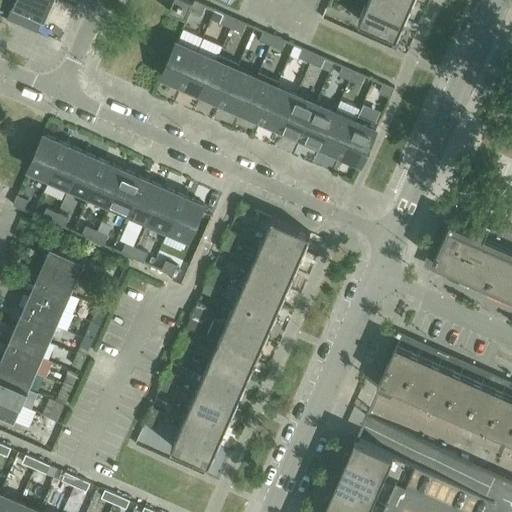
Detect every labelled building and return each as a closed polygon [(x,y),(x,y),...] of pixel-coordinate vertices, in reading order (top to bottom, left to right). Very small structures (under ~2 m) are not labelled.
[(54,0),(16,0),(14,6),(45,20),(54,0)] [(193,2),(187,0),(173,0),(169,12),(183,18),(185,19),(188,12),(193,2)] [(413,1),(410,0),(368,0),(367,2),(405,18),(413,1)] [(205,7),(193,2),(188,12),(200,17),(205,7)] [(397,37),(405,18),(367,2),(359,21),(397,37)] [(222,15),(218,24),(229,29),(233,20),(222,15)] [(233,20),(229,29),(240,34),(244,25),(233,20)] [(262,33),(258,41),(269,46),(273,37),(262,33)] [(273,37),(269,46),(280,51),(284,42),(273,37)] [(174,43),(159,78),(180,87),(195,53),(174,43)] [(301,50),(297,59),(308,64),(312,55),(301,50)] [(195,53),(180,87),(200,96),(215,61),(195,53)] [(312,55),(308,64),(319,68),(323,60),(312,55)] [(215,61),(200,96),(219,104),(235,70),(215,61)] [(341,67),(337,76),(348,81),(352,72),(341,67)] [(235,70),(219,104),(239,113),(254,79),(235,70)] [(352,72),(348,81),(359,86),(363,77),(352,72)] [(254,79),(239,113),(259,122),(274,87),(254,79)] [(380,84),(376,93),(388,99),(393,89),(380,84)] [(274,87),(259,122),(279,130),(294,96),(274,87)] [(294,96),(279,130),(299,139),(314,105),(294,96)] [(314,105),(299,139),(318,148),(333,113),(314,105)] [(333,113),(318,148),(338,157),(353,122),(333,113)] [(353,122),(338,157),(359,166),(374,131),(353,122)] [(44,133),(29,168),(50,177),(65,143),(44,133)] [(65,143),(50,177),(70,186),(85,151),(65,143)] [(85,151),(70,186),(90,194),(105,160),(85,151)] [(105,160),(90,194),(109,203),(124,169),(105,160)] [(124,169),(109,203),(129,212),(144,177),(124,169)] [(144,177),(129,212),(149,220),(164,186),(144,177)] [(164,186),(149,220),(169,229),(184,195),(164,186)] [(18,195),(13,204),(25,210),(30,200),(18,195)] [(184,195),(169,229),(189,238),(204,204),(184,195)] [(249,216),(253,207),(242,202),(238,211),(249,216)] [(511,227),(500,222),(493,238),(485,234),(492,218),(461,205),(436,260),(511,293),(511,227)] [(47,207),(43,216),(54,221),(58,212),(47,207)] [(58,212),(54,221),(65,226),(69,217),(58,212)] [(311,232),(273,216),(265,234),(303,251),(311,232)] [(87,225),(83,234),(94,238),(98,230),(87,225)] [(98,230),(94,238),(105,243),(109,235),(98,230)] [(241,235),(229,230),(226,238),(238,244),(241,235)] [(295,269),(303,251),(265,234),(257,252),(295,269)] [(234,252),(238,244),(226,238),(222,247),(234,252)] [(126,242),(122,251),(133,256),(137,247),(126,242)] [(51,247),(44,262),(78,277),(85,262),(51,247)] [(137,247),(133,256),(144,261),(148,252),(137,247)] [(287,286),(295,269),(257,252),(250,270),(287,286)] [(166,260),(161,269),(173,275),(178,265),(166,260)] [(44,262),(37,278),(71,293),(78,277),(44,262)] [(226,270),(214,265),(210,274),(222,279),(226,270)] [(287,286),(250,270),(242,287),(280,303),(287,286)] [(218,287),(222,279),(210,274),(206,282),(218,287)] [(37,278),(30,294),(64,309),(71,293),(37,278)] [(110,279),(106,290),(114,293),(118,283),(110,279)] [(272,321),(280,303),(242,287),(234,305),(272,321)] [(114,293),(106,290),(101,301),(109,305),(114,293)] [(30,294),(23,310),(57,325),(64,309),(30,294)] [(210,306),(198,300),(195,309),(206,314),(210,306)] [(264,339),(272,321),(234,305),(226,323),(264,339)] [(203,323),(206,314),(195,309),(191,317),(203,323)] [(23,310),(16,326),(50,341),(57,325),(23,310)] [(97,310),(92,321),(100,325),(105,314),(97,310)] [(100,325),(92,321),(87,332),(95,336),(100,325)] [(256,356),(264,339),(226,323),(219,340),(256,356)] [(50,341),(16,326),(9,342),(43,357),(50,341)] [(195,341),(183,336),(179,344),(191,349),(195,341)] [(256,356),(219,340),(211,358),(249,374),(256,356)] [(43,357),(9,342),(2,358),(36,373),(43,357)] [(82,343),(78,354),(86,357),(91,347),(82,343)] [(511,394),(482,381),(397,343),(378,387),(511,446),(511,394)] [(187,358),(191,349),(179,344),(175,352),(187,358)] [(86,357),(78,354),(73,365),(81,368),(86,357)] [(36,373),(2,358),(0,362),(0,376),(29,389),(36,373)] [(249,374),(211,358),(203,376),(240,393),(249,374)] [(179,376),(167,371),(164,379),(176,384),(179,376)] [(69,375),(64,385),(72,389),(77,378),(69,375)] [(29,389),(0,376),(0,395),(22,405),(29,389)] [(240,393),(203,376),(195,393),(233,409),(240,393)] [(172,393),(176,384),(164,379),(160,388),(172,393)] [(72,389),(64,385),(59,396),(67,400),(72,389)] [(233,409),(195,393),(188,411),(225,427),(233,409)] [(22,405),(0,395),(0,413),(15,420),(22,405)] [(164,411),(152,406),(148,414),(160,420),(164,411)] [(55,407),(50,417),(58,421),(63,410),(55,407)] [(225,427),(188,411),(180,428),(218,445),(225,427)] [(156,428),(160,420),(148,414),(145,423),(156,428)] [(511,511),(511,478),(473,461),(366,414),(356,436),(350,451),(347,457),(340,473),(337,479),(333,489),(330,495),(328,501),(322,511),(511,511)] [(58,421),(50,417),(45,428),(53,432),(58,421)] [(209,463),(218,445),(180,428),(172,447),(209,463)] [(0,443),(0,454),(6,457),(10,448),(0,443)] [(27,456),(23,464),(34,469),(38,460),(27,456)] [(38,460),(34,469),(45,474),(49,465),(38,460)] [(58,468),(53,481),(60,485),(62,480),(66,471),(58,468)] [(67,473),(63,482),(74,487),(78,478),(67,473)] [(78,478),(74,487),(85,491),(89,483),(78,478)] [(106,490),(103,499),(114,504),(117,495),(106,490)] [(1,492),(0,493),(0,511),(15,511),(20,501),(1,492)] [(117,495),(114,504),(125,509),(128,500),(117,495)] [(20,501),(15,511),(39,511),(40,510),(20,501)]
